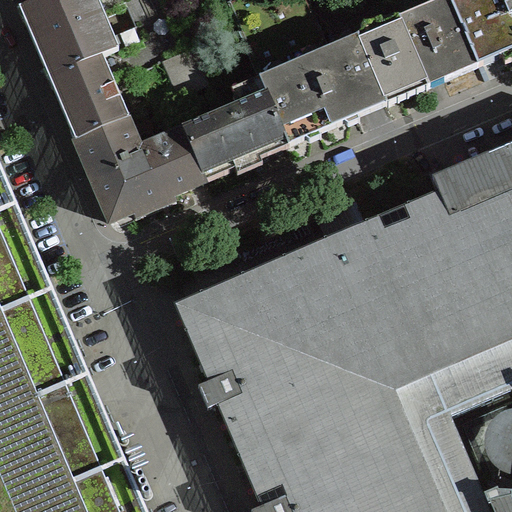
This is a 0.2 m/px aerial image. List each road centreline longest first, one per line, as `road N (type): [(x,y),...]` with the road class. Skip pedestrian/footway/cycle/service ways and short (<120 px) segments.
road 1 (residential): [(97,268),(511,93)]
road 2 (residential): [(97,268),(198,511)]
road 3 (residential): [(97,268),(0,41)]
